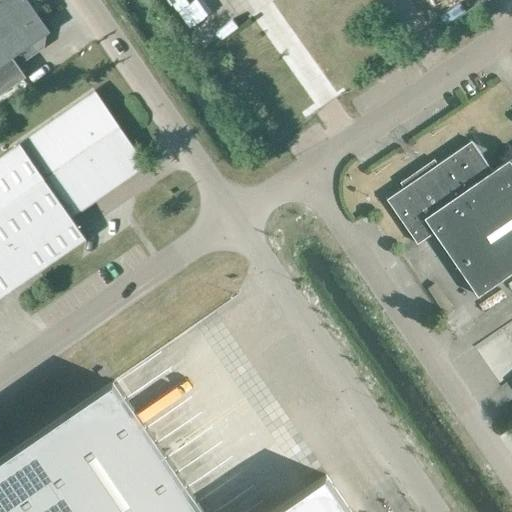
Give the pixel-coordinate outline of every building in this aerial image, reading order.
[(0,0),(0,93),(25,76),(18,65),(43,48),(37,39),(49,31),(27,0),(0,0)] [(207,21),(190,32),(202,50),(219,39),(207,21)] [(69,212),(140,164),(92,93),(0,155),(0,295),(86,237),(69,212)] [(471,139),(386,198),(417,242),(434,231),(478,295),(511,271),(511,154),(492,169),(471,139)] [(111,381),(0,457),(0,511),(351,511),(326,474),(271,511),(201,511),(197,505),(111,381)]
